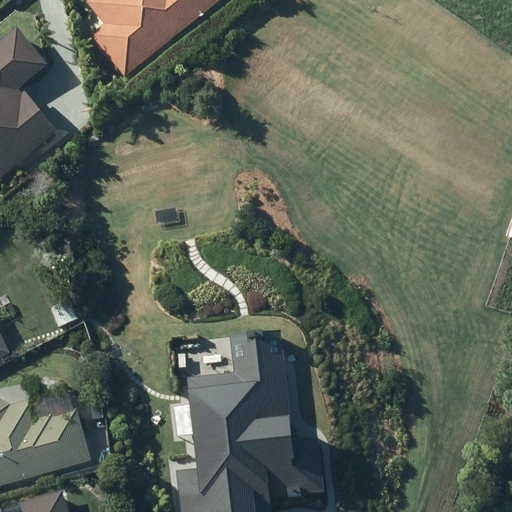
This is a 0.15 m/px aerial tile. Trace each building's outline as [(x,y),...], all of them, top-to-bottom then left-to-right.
[(98,0),(94,4),(111,26),(97,36),(128,74),(153,54),(151,51),(181,27),(183,30),(201,15),(199,13),(215,0),(98,0)] [(0,183),(60,135),(24,91),(51,68),(20,31),(0,47),(0,183)] [(46,309),(55,328),(72,321),(64,301),(46,309)] [(283,335),(234,340),(238,378),(190,382),(199,473),(178,475),(181,511),(278,511),(277,501),(327,496),(322,441),(301,443),(299,423),(292,424),(283,335)] [(0,484),(85,461),(71,410),(47,417),(46,413),(31,418),(26,399),(4,405),(0,403),(0,484)] [(86,405),(88,419),(98,418),(96,403),(86,405)] [(60,511),(55,491),(15,503),(17,511),(60,511)]
